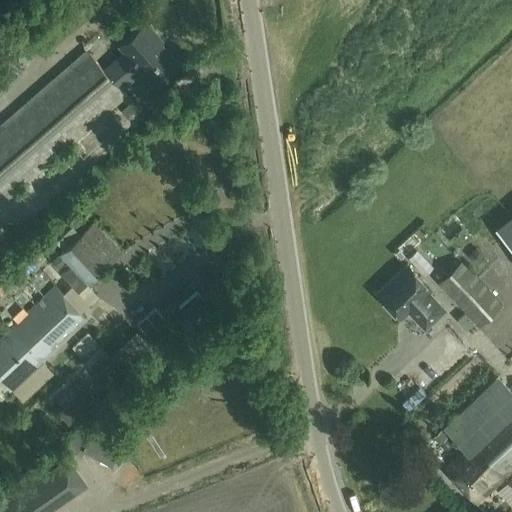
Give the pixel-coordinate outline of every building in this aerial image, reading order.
[(119,46),(125,52),(104,71),(86,51),(0,126),(0,188),(9,199),(125,96),(120,90),(142,71),(155,85),(178,64),(154,36),(156,35),(145,23),(119,46)] [(7,49),(15,66),(32,58),(24,41),(7,49)] [(0,95),(21,77),(0,52),(0,95)] [(450,169),(461,158),(454,150),(443,161),(450,169)] [(88,284),(122,253),(94,223),(60,255),(88,284)] [(461,261),(438,282),(479,326),(502,305),(461,261)] [(424,328),(443,311),(444,309),(428,292),(431,289),(407,265),(377,293),(401,318),(410,309),(416,315),(414,317),(424,328)] [(0,375),(13,389),(85,320),(54,287),(0,338),(0,375)] [(172,328),(155,308),(137,324),(155,343),(172,328)] [(73,347),(81,357),(97,342),(89,333),(73,347)] [(511,394),(497,378),(444,428),(463,449),(442,468),(474,504),(504,476),(511,484),(511,394)] [(401,454),(420,475),(434,462),(416,441),(401,454)] [(67,462),(0,509),(0,511),(41,511),(82,483),(67,462)]
